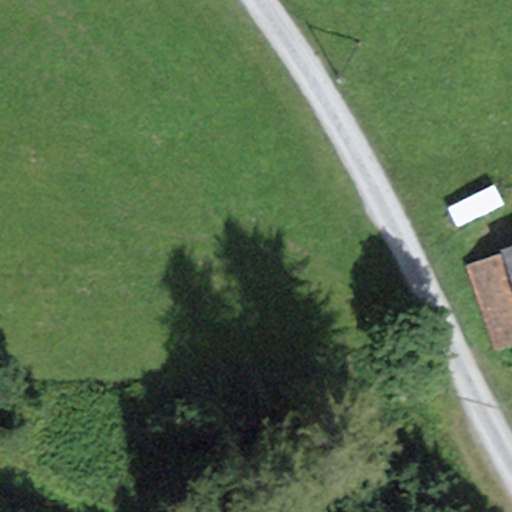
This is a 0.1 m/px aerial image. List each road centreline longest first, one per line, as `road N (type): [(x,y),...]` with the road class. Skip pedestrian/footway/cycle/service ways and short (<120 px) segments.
road 1 (residential): [(255,0),(342,130),(511,461)]
road 2 (track): [(0,244),(200,293),(337,291),(419,277)]
